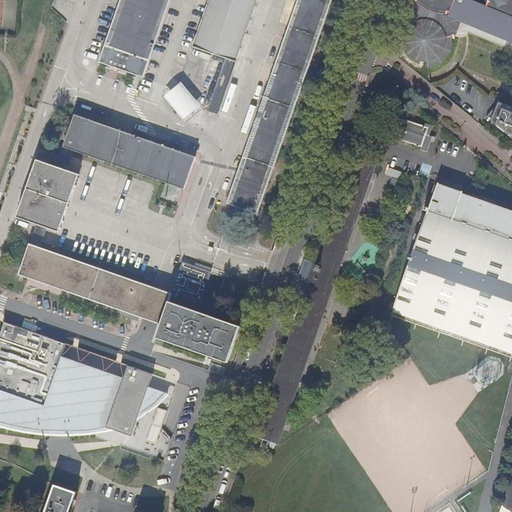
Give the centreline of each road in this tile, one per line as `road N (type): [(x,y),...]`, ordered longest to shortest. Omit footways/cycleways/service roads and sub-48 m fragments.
road 1 (residential): [(202,511),(364,53)]
road 2 (residential): [(511,169),(364,53)]
